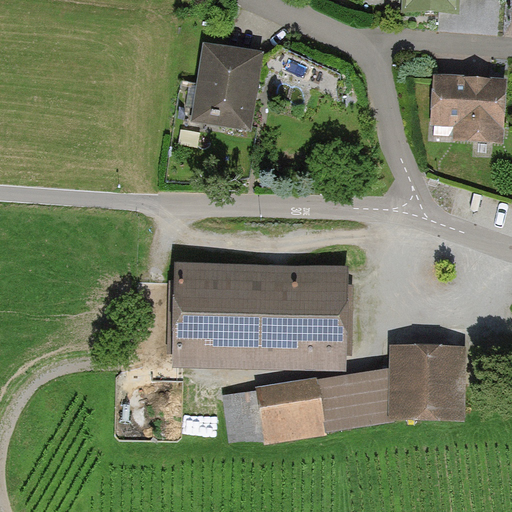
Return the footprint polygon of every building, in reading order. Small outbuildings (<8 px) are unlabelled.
[(365,0),(365,3),(401,3),(401,19),(454,20),(453,0),(365,0)] [(260,57),(203,49),(193,124),(250,132),(260,57)] [(502,86),(430,83),(428,139),(500,142),(502,86)] [(345,288),(179,283),(176,358),(268,360),(268,355),(343,357),(345,288)] [(387,375),(257,394),(263,439),(398,419),(457,421),(460,353),(387,350),(387,375)]
